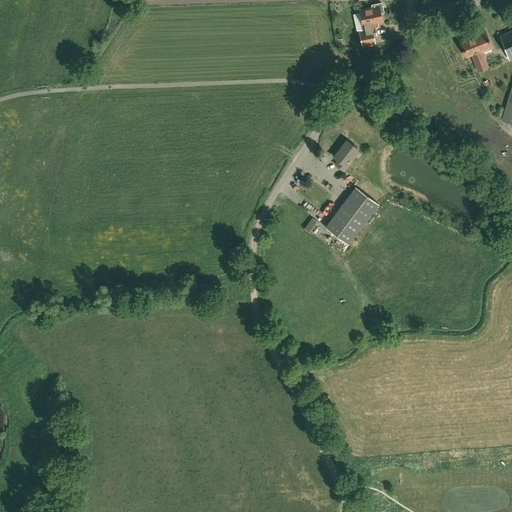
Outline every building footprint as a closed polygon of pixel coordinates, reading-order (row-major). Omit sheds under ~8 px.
[(359,11),(363,30),(359,31),(362,46),(375,44),(373,36),(376,35),(374,27),(376,27),(377,25),(376,22),(382,20),(380,12),(383,12),(381,3),(371,5),(372,8),(359,11)] [(511,30),(499,36),(508,60),(511,58),(511,86),(502,119),(511,122),(511,30)] [(481,51),(491,48),(484,31),(476,34),(476,36),(460,42),(466,56),(472,54),(475,62),(484,59),(481,51)] [(354,155),(353,154),(357,148),(347,140),(334,157),(338,160),(336,164),(343,170),(354,155)] [(326,227),(349,244),(378,203),(355,186),(326,227)] [(307,213),(299,224),(305,228),(313,217),(307,213)] [(305,228),(310,232),(318,221),(314,217),(305,228)]
